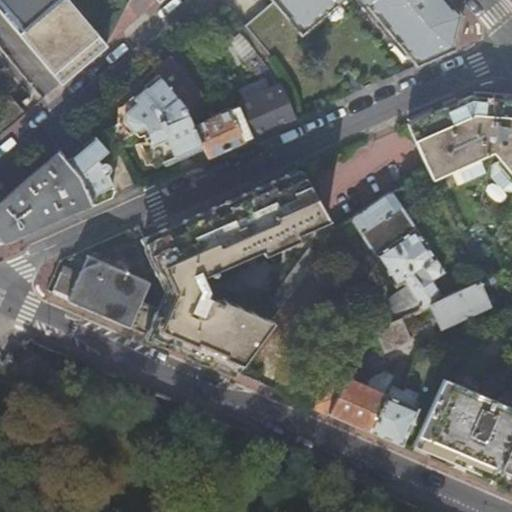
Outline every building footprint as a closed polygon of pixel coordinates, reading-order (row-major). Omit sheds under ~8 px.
[(0,0),(0,14),(16,33),(60,86),(106,47),(66,0),(154,0),(158,4),(162,0),(0,0)] [(270,0),(300,36),(342,0),(270,0)] [(360,0),(374,16),(393,0),(360,0)] [(450,0),(393,0),(374,16),(417,66),(456,48),(463,16),(454,5),(450,0)] [(169,58),(154,71),(157,74),(186,108),(190,117),(196,113),(194,110),(204,101),(201,97),(202,96),(169,58)] [(194,127),(190,117),(186,108),(157,74),(156,75),(158,77),(157,78),(160,82),(154,87),(149,92),(146,88),(133,98),(136,102),(124,113),(127,116),(97,141),(95,138),(67,162),(80,177),(90,199),(113,188),(107,175),(108,175),(109,174),(110,173),(110,172),(111,171),(111,169),(110,168),(110,167),(109,166),(108,165),(106,164),(107,159),(122,147),(122,145),(122,144),(134,133),(138,137),(140,137),(143,136),(146,142),(143,144),(153,167),(200,146),(202,146),(204,150),(205,150),(194,127)] [(292,121),(278,89),(238,106),(239,107),(253,138),(292,121)] [(408,128),(427,169),(482,283),(509,271),(511,269),(511,102),(477,99),(474,99),(457,106),(445,112),(433,117),(411,127),(408,128)] [(443,107),(445,112),(457,106),(455,102),(443,107)] [(253,138),(239,107),(194,127),(205,150),(208,158),(253,138)] [(409,122),(411,127),(433,117),(431,112),(409,122)] [(0,201),(0,244),(92,204),(90,199),(80,177),(67,162),(58,152),(0,201)] [(51,298),(233,377),(272,324),(222,301),(220,305),(203,297),(206,290),(200,277),(263,250),(267,254),(297,240),(295,235),(328,221),(301,174),(145,243),(168,294),(159,311),(140,302),(148,285),(87,258),(79,275),(65,269),(51,298)] [(429,307),(443,301),(431,283),(444,275),(391,195),(351,222),(396,288),(403,283),(407,289),(422,311),(429,307)] [(281,312),(320,259),(309,251),(269,303),(281,312)] [(492,309),(480,284),(443,301),(429,307),(442,333),(492,309)] [(422,311),(407,289),(386,302),(400,321),(422,311)] [(407,345),(397,322),(367,336),(356,361),(355,362),(367,368),(407,345)] [(326,376),(311,410),(329,418),(347,380),(355,362),(356,361),(346,357),(343,363),(347,366),(343,375),(337,375),(331,373),(329,377),(326,376)] [(362,387),(347,380),(329,418),(369,435),(387,398),(390,390),(402,396),(413,373),(401,368),(398,369),(393,382),(382,377),(362,387)] [(511,440),(511,412),(443,382),(441,387),(443,388),(430,417),(428,416),(416,443),(495,478),(511,440)] [(387,398),(369,435),(402,450),(419,412),(387,398)] [(511,440),(495,478),(492,485),(511,493),(511,440)]
